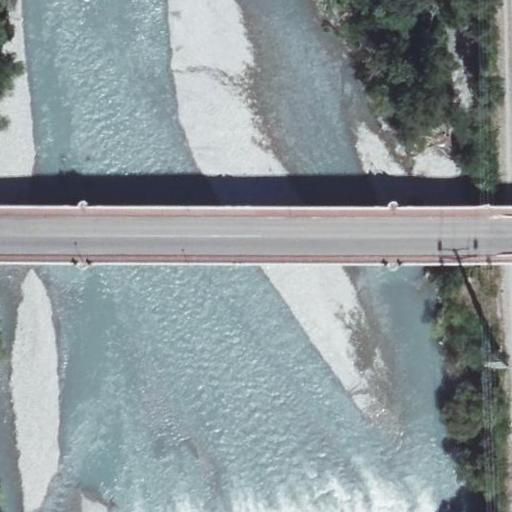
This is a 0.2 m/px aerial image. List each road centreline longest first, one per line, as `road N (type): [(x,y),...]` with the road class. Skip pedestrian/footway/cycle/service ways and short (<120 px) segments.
road 1 (tertiary): [(0,232),(511,234)]
road 2 (track): [(511,132),(508,0)]
